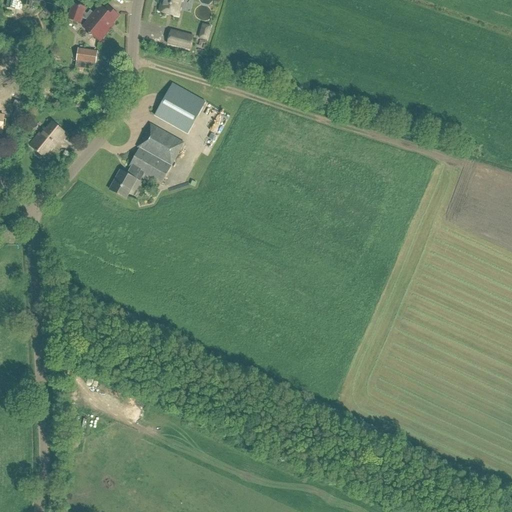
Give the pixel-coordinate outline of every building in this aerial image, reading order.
[(8,0),(8,3),(7,8),(15,9),(16,4),(16,0),(23,0),(22,5),(31,6),(32,1),(40,2),(40,0),(8,0)] [(168,16),(172,0),(149,0),(147,10),(168,16)] [(193,16),(198,0),(188,0),(187,4),(179,2),(172,21),(187,26),(190,15),(193,16)] [(112,24),(118,16),(108,7),(105,11),(100,7),(94,14),(90,11),(87,14),(83,13),(84,11),(82,8),(81,7),(77,6),(75,5),(73,7),(69,16),(69,17),(70,19),(78,22),(80,20),(81,18),(89,21),(83,28),(88,32),(89,36),(93,36),(100,41),(107,32),(109,28),(110,23),(111,23),(112,24)] [(190,50),(194,37),(171,31),(167,44),(190,50)] [(207,42),(209,35),(200,32),(198,39),(207,42)] [(139,54),(146,55),(147,42),(140,41),(139,54)] [(78,50),(76,68),(94,70),(96,53),(78,50)] [(187,134),(206,102),(173,83),(155,116),(187,134)] [(72,100),(67,113),(80,118),(85,105),(72,100)] [(211,119),(216,108),(208,104),(203,116),(211,119)] [(16,108),(11,121),(19,124),(23,110),(16,108)] [(209,131),(216,133),(220,121),(214,119),(209,131)] [(68,135),(53,123),(47,130),(45,128),(30,146),(44,158),(58,141),(61,143),(68,135)] [(121,171),(115,181),(120,183),(115,193),(125,199),(140,172),(162,185),(172,166),(171,165),(183,143),(150,124),(145,133),(147,134),(144,140),(142,138),(137,147),(139,148),(129,166),(131,167),(127,174),(121,171)] [(202,161),(209,164),(216,150),(208,147),(202,161)]
